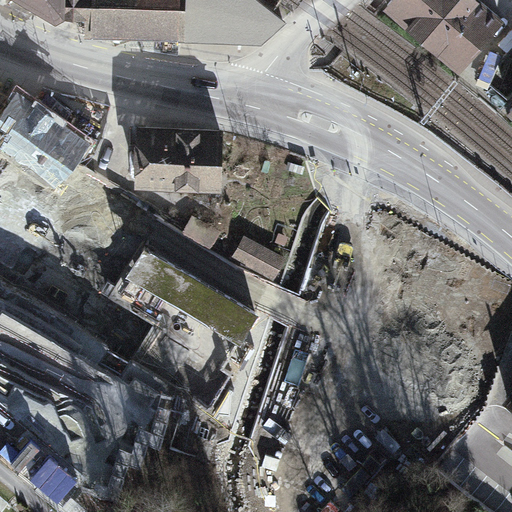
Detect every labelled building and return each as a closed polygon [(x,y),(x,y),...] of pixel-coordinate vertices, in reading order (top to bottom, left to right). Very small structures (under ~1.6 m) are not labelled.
[(38,0),(57,10),(59,10),(61,7),(87,8),(86,27),(181,31),(180,38),(261,42),(283,21),(256,0),(38,0)] [(479,0),(391,0),(388,4),(458,66),(500,18),(479,0)] [(0,114),(13,98),(0,90),(0,114)] [(87,142),(17,92),(13,98),(0,114),(0,166),(46,199),(87,142)] [(220,130),(138,127),(137,180),(218,185),(220,130)] [(0,256),(3,258),(21,227),(23,229),(31,216),(0,196),(0,256)] [(428,218),(376,197),(273,448),(325,469),(404,278),(428,218)] [(168,385),(183,394),(167,450),(219,467),(233,418),(209,410),(232,372),(223,366),(256,312),(107,225),(82,267),(70,259),(79,243),(56,229),(32,215),(31,216),(23,229),(21,227),(3,258),(0,261),(0,317),(74,362),(82,349),(152,391),(178,349),(181,351),(180,353),(186,356),(168,385)] [(511,332),(511,283),(449,228),(404,279),(492,355),(511,332)]
